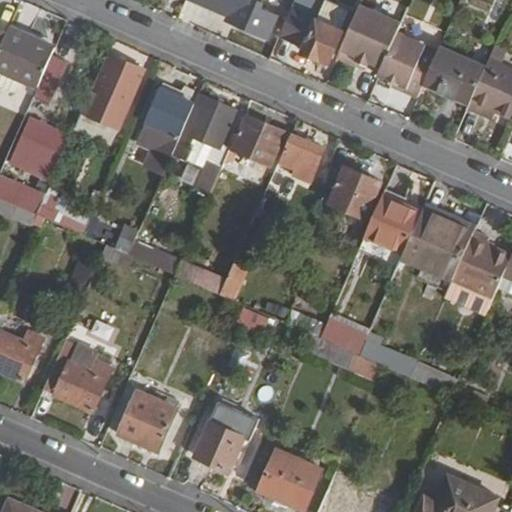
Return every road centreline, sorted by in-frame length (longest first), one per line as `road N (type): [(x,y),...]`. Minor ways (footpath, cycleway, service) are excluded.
road 1 (residential): [(511,191),(72,0)]
road 2 (residential): [(0,429),(185,511)]
